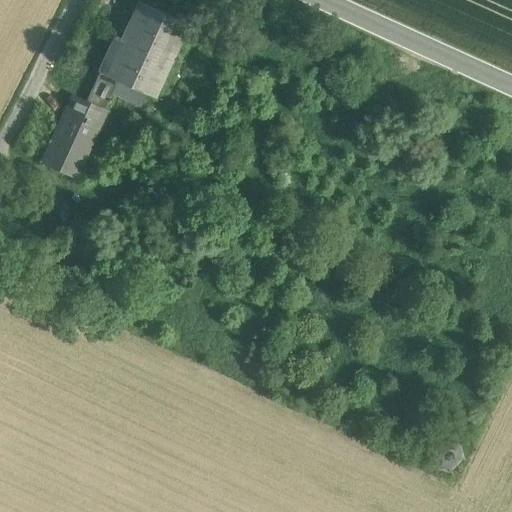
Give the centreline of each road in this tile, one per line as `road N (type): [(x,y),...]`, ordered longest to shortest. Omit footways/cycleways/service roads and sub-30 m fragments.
road 1 (unclassified): [(511,82),(330,0)]
road 2 (unclassified): [(0,156),(76,0)]
